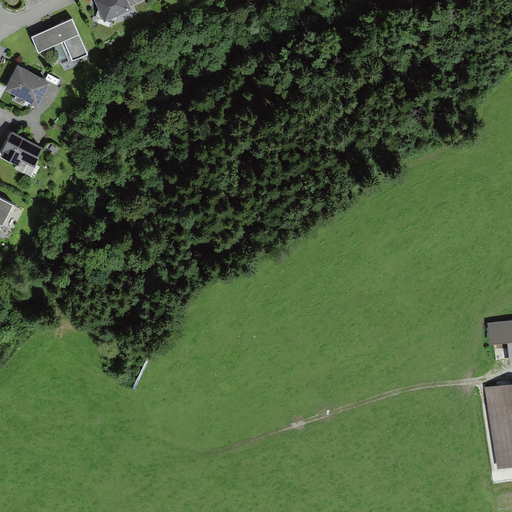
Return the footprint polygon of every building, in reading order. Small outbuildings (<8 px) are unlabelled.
[(95,0),(105,19),(132,7),(131,5),(129,0),(95,0)] [(72,16),(32,34),(39,50),(64,39),(73,58),(88,51),(72,16)] [(51,83),(18,66),(5,90),(11,93),(32,105),(38,108),(40,104),(49,87),(51,83)] [(20,167),(22,162),(36,168),(43,148),(12,133),(0,157),(2,158),(10,162),(11,162),(18,166),(20,167)] [(14,202),(0,195),(0,222),(3,223),(14,202)] [(508,344),(511,367),(511,321),(488,324),(490,346),(508,344)] [(511,383),(485,388),(498,470),(511,467),(511,383)]
